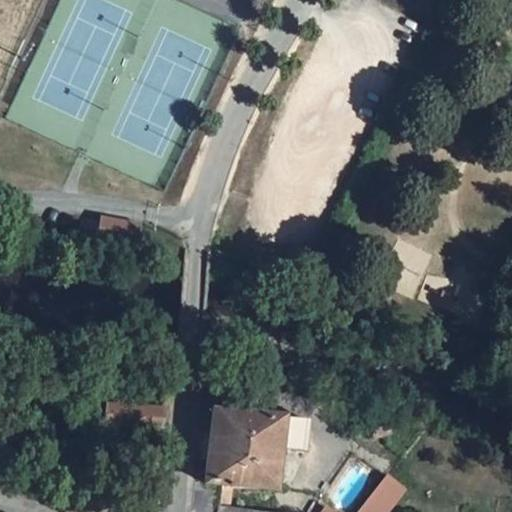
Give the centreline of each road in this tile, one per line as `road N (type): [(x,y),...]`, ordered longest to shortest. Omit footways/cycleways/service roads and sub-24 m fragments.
road 1 (unclassified): [(305,0),(227,136),(197,245)]
road 2 (unclassified): [(166,511),(197,245)]
road 3 (track): [(203,222),(0,199)]
